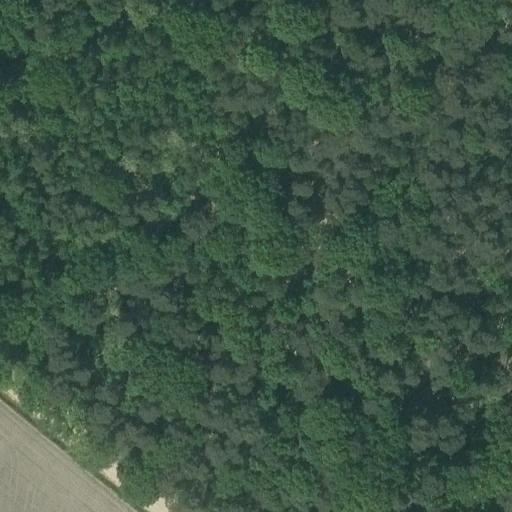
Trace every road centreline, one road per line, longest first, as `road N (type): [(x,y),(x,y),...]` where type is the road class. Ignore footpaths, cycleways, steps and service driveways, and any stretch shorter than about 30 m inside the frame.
road 1 (track): [(171,0),(313,280),(371,422),(397,511)]
road 2 (track): [(163,511),(0,376)]
